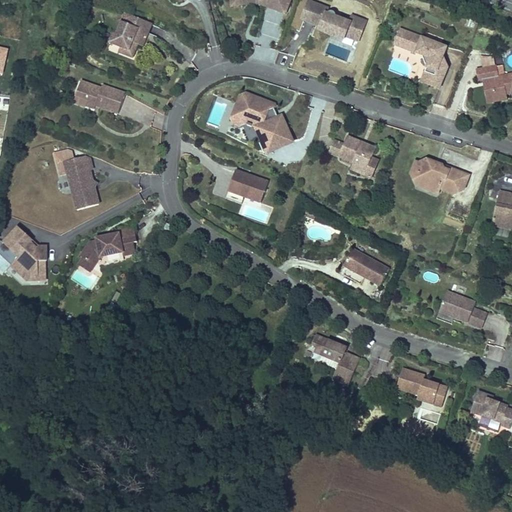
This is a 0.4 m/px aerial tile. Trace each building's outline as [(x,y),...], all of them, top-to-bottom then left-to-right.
[(238,0),(258,0),(261,1),(260,4),(284,13),(289,0),(238,0)] [(330,26),(328,30),(327,32),(341,37),(343,34),(353,37),(357,27),(360,28),(363,19),(350,14),(348,19),(333,14),(333,13),(333,11),(332,10),(331,9),(329,9),(327,10),(326,12),(324,11),(326,6),(310,0),(306,0),(300,17),(319,24),(320,22),(330,26)] [(139,28),(142,29),(145,20),(118,11),(110,32),(108,32),(104,41),(115,44),(124,47),(127,39),(132,41),(137,42),(140,33),(138,32),(139,28)] [(328,30),(330,26),(320,22),(319,24),(317,27),(328,30)] [(399,28),(394,40),(408,46),(407,49),(421,54),(423,52),(440,58),(445,45),(399,28)] [(113,50),(127,55),(132,41),(127,39),(124,47),(115,44),(113,50)] [(9,49),(0,47),(0,74),(4,76),(9,49)] [(424,64),(425,59),(438,64),(440,58),(423,52),(421,54),(424,64)] [(444,66),(438,64),(425,59),(424,64),(418,79),(436,86),(444,66)] [(496,67),(476,69),(477,80),(482,80),(490,79),(491,95),(511,94),(511,93),(511,77),(497,78),(496,67)] [(99,85),(79,78),(74,92),(86,97),(84,103),(92,106),(93,103),(94,100),(98,100),(97,104),(116,110),(123,91),(100,82),(99,85)] [(511,97),(511,96),(511,93),(511,94),(491,95),(490,79),(482,80),(483,103),(504,102),(504,97),(511,97)] [(247,94),(240,98),(231,121),(234,127),(241,130),(245,128),(247,124),(255,127),(269,156),(297,145),(284,116),(279,119),(275,111),(279,109),(278,106),(247,94)] [(219,128),(224,112),(232,114),(236,102),(218,95),(207,123),(219,128)] [(349,138),(346,145),(341,159),(355,165),(369,170),(374,159),(378,149),(349,138)] [(331,155),(341,159),(346,145),(336,141),(331,155)] [(86,155),(80,153),(61,159),(76,207),(97,200),(93,188),(87,185),(91,179),(87,166),(89,165),(86,155)] [(373,180),(380,162),(374,159),(369,170),(355,165),(353,171),(373,180)] [(427,161),(419,165),(423,173),(416,176),(419,183),(439,191),(440,190),(454,196),(463,192),(468,176),(449,169),(448,172),(442,169),(442,167),(427,161)] [(416,176),(423,173),(419,165),(415,163),(410,176),(416,188),(437,196),(439,191),(419,183),(416,176)] [(229,193),(245,199),(262,205),(270,183),(250,176),(249,179),(245,178),(246,175),(237,172),(229,193)] [(87,185),(93,188),(97,182),(91,179),(87,185)] [(511,193),(499,191),(492,227),(511,231),(511,193)] [(227,200),(243,206),(245,199),(229,193),(227,200)] [(311,216),(314,208),(309,206),(306,214),(311,216)] [(30,245),(23,238),(25,236),(12,223),(0,234),(0,241),(11,253),(3,261),(12,270),(14,273),(32,272),(31,257),(38,258),(40,258),(40,243),(32,243),(30,245)] [(75,253),(79,256),(87,262),(95,252),(104,251),(104,254),(120,251),(121,254),(134,252),(132,241),(135,241),(133,225),(117,227),(118,232),(95,235),(95,239),(86,239),(75,253)] [(32,243),(25,236),(23,238),(30,245),(32,243)] [(354,250),(344,267),(365,279),(380,287),(390,270),(354,250)] [(87,268),(97,255),(104,254),(104,251),(95,252),(87,262),(79,256),(76,260),(87,268)] [(38,277),(38,258),(31,257),(32,272),(14,273),(20,277),(38,277)] [(340,274),(361,286),(365,279),(344,267),(340,274)] [(477,302),(448,292),(440,312),(456,318),(469,323),(474,309),(477,302)] [(474,309),(469,323),(483,328),(488,314),(474,309)] [(438,319),(454,325),(456,318),(440,312),(438,319)] [(357,354),(348,350),(347,353),(341,351),(342,348),(344,343),(313,330),(309,340),(314,341),(322,345),(319,351),(337,358),(330,375),(345,381),(357,354)] [(311,348),(319,351),(322,345),(314,341),(311,348)] [(488,345),(486,358),(501,361),(504,348),(488,345)] [(416,388),(415,392),(431,398),(433,392),(441,395),(446,382),(427,375),(426,378),(421,376),(422,373),(424,369),(402,360),(394,380),(416,388)] [(509,401),(494,395),(490,394),(491,390),(480,386),(473,406),(503,417),(502,420),(511,423),(511,420),(511,405),(508,404),(509,401)] [(439,401),(441,395),(433,392),(431,398),(439,401)]
